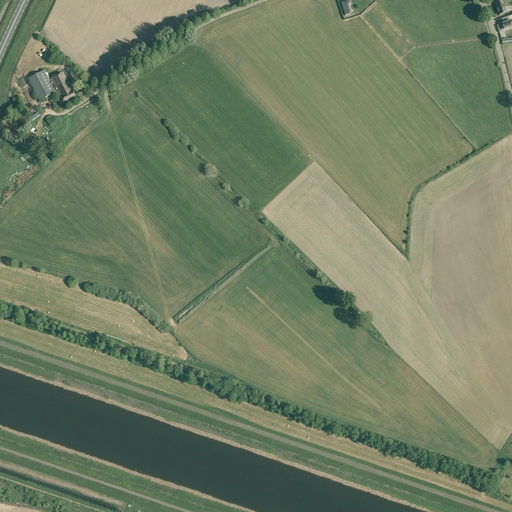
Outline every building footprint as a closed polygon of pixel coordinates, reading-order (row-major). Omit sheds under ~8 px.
[(341,3),(343,11),(350,9),(348,3),(350,3),(349,0),(342,0),(343,2),(341,3)] [(496,6),(498,10),(509,7),(508,2),(496,6)] [(498,10),(499,15),(511,11),(509,7),(498,10)] [(502,22),(504,29),(511,27),(511,24),(511,23),(511,15),(508,16),(509,20),(502,22)] [(36,51),(40,60),(50,55),(45,47),(36,51)] [(56,87),(55,87),(53,88),(44,71),(28,79),(39,101),(57,92),(61,98),(58,99),(61,105),(77,97),(74,90),(73,91),(63,72),(51,78),(56,87)]
